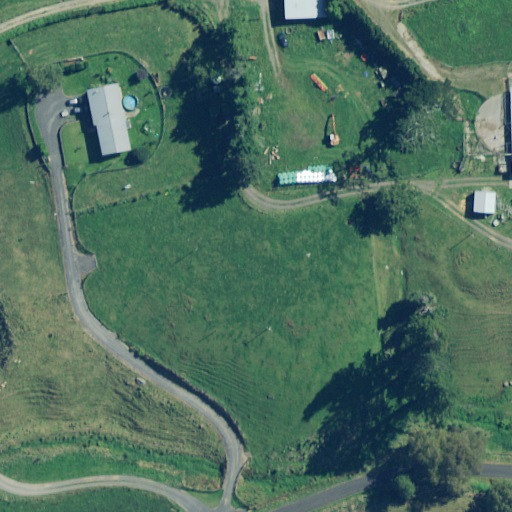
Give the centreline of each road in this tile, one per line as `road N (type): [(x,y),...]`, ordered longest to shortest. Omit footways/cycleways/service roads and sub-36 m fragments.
road 1 (track): [(200,511),(187,495),(126,481),(79,487),(0,474)]
road 2 (unclassified): [(314,511),(370,488),(511,478)]
